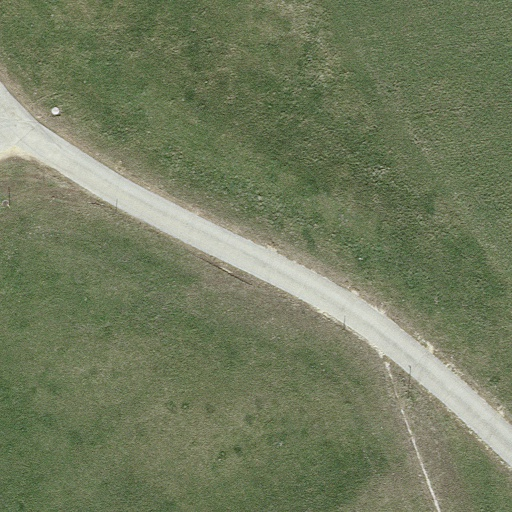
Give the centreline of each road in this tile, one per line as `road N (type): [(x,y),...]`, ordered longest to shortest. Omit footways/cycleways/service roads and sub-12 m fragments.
road 1 (track): [(0,128),(96,185),(266,267),(390,353),(449,511)]
road 2 (track): [(390,353),(511,460)]
